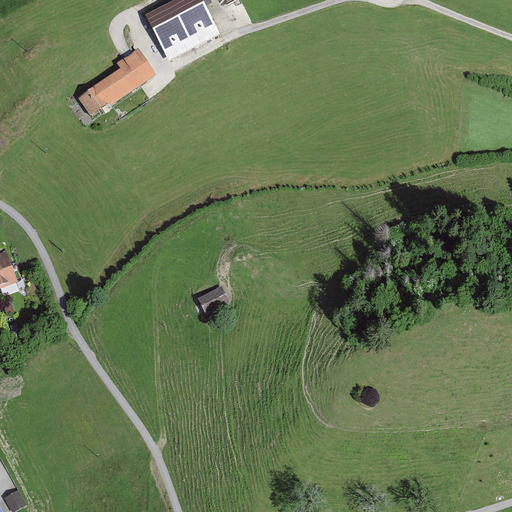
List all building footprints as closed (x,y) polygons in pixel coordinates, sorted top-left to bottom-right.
[(201,0),(179,0),(147,16),(169,59),(219,34),(201,0)] [(121,69),(79,96),(92,116),(107,106),(109,109),(158,77),(139,49),(117,63),(121,69)] [(0,290),(17,283),(6,257),(0,259),(0,290)] [(216,291),(194,301),(204,321),(226,311),(216,291)] [(6,491),(14,507),(29,499),(21,484),(6,491)]
